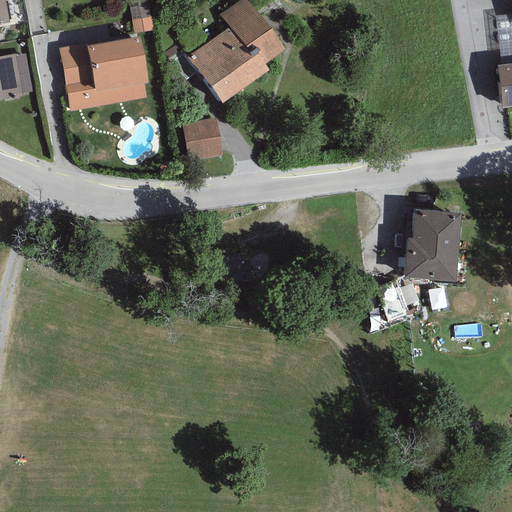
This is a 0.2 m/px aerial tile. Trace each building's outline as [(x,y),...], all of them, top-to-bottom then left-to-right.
[(4,0),(0,0),(0,23),(9,22),(4,0)] [(229,27),(187,58),(222,104),(268,71),(264,64),(285,50),(245,0),(240,0),(219,15),(229,27)] [(149,5),(129,9),(133,34),(153,30),(149,5)] [(511,14),(495,16),(500,65),(511,63),(511,14)] [(87,44),(58,49),(69,111),(145,97),(143,85),(148,84),(140,36),(88,45),(87,44)] [(15,54),(0,56),(0,100),(22,97),(21,94),(15,56),(15,54)] [(21,94),(31,92),(25,54),(15,56),(21,94)] [(511,63),(500,65),(496,65),(501,108),(511,106),(511,63)] [(216,118),(182,124),(188,162),(222,157),(216,118)] [(407,239),(404,278),(456,283),(461,213),(414,210),(412,239),(407,239)] [(239,255),(205,260),(210,289),(244,283),(239,255)]
